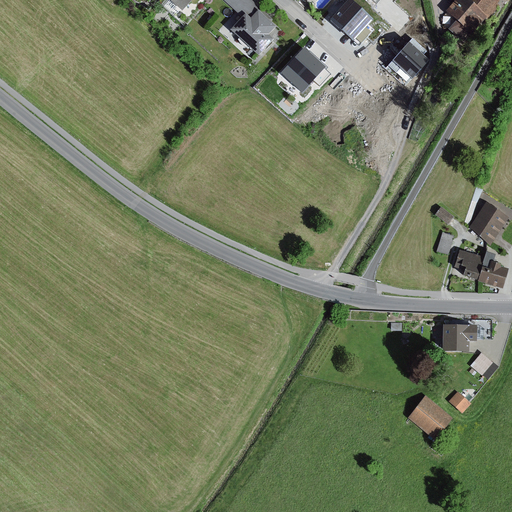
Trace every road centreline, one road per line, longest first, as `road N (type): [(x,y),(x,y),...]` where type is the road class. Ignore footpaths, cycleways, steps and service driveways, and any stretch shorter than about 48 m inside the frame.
road 1 (tertiary): [(0,95),(116,192),(168,224),(273,274),(362,300)]
road 2 (residential): [(362,300),(393,228),(511,22)]
road 3 (tertiary): [(362,300),(511,307)]
